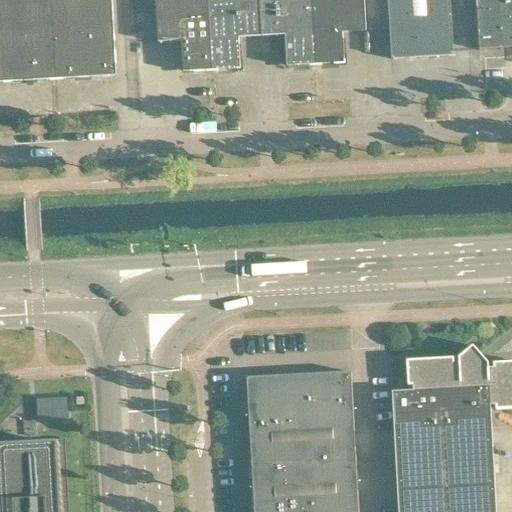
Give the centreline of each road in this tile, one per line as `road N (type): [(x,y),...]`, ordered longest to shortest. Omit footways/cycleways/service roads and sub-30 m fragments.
road 1 (unclassified): [(0,153),(511,120)]
road 2 (secondary): [(511,259),(125,276)]
road 3 (secondary): [(147,304),(511,287)]
road 4 (secondary): [(158,511),(147,304)]
road 5 (secondary): [(100,308),(113,511)]
road 6 (secondary): [(125,276),(0,278)]
